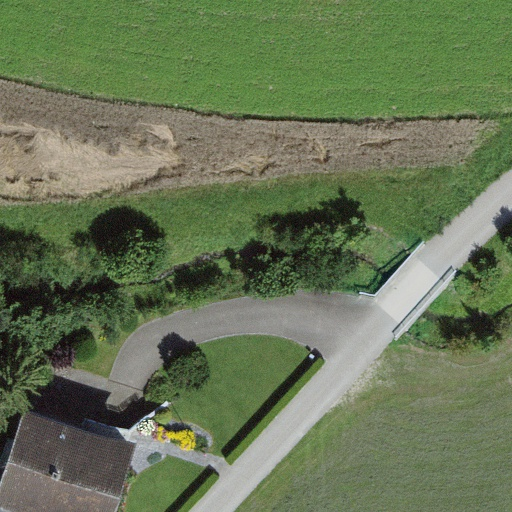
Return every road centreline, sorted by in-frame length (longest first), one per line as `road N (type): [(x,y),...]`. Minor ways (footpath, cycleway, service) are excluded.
road 1 (residential): [(511,193),(440,260),(210,511)]
road 2 (track): [(511,369),(433,376),(363,347)]
